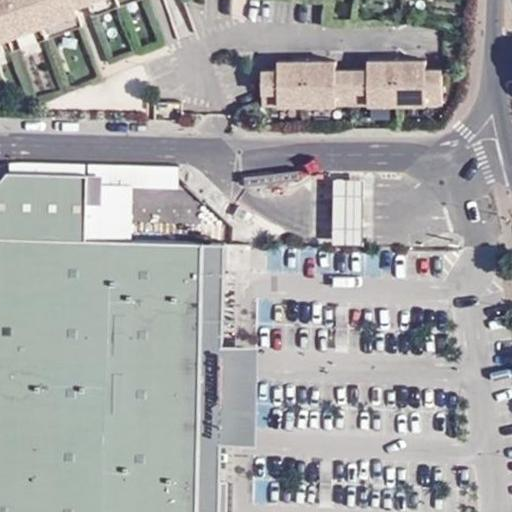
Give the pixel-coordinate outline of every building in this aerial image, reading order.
[(0,0),(0,48),(78,22),(77,12),(112,0),(0,0)] [(278,72),(263,74),(261,105),(276,104),(277,113),(338,115),(337,105),(368,105),(368,114),(427,116),(428,106),(445,107),(442,72),(425,73),(425,64),(368,64),(369,72),(336,73),(338,63),(279,63),(278,72)] [(89,201),(90,173),(9,171),(0,180),(0,511),(220,511),(222,480),(222,442),(225,343),(227,241),(88,238),(89,201)] [(104,173),(90,173),(89,201),(104,202),(104,173)] [(334,241),(363,241),(364,177),(335,176),(334,241)] [(241,205),(236,214),(245,219),(250,210),(241,205)] [(258,443),(260,344),(225,343),(222,442),(258,443)] [(228,511),(229,480),(222,480),(220,511),(228,511)]
